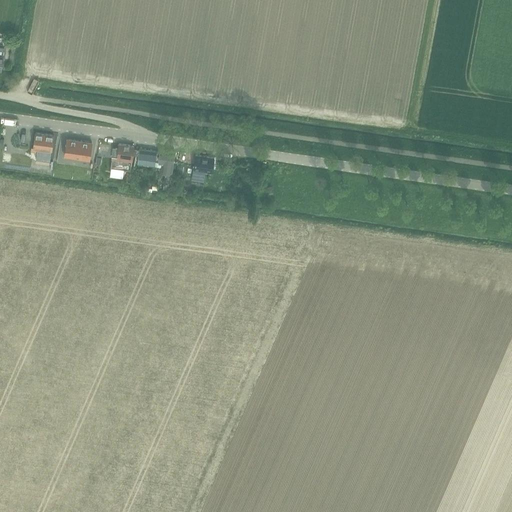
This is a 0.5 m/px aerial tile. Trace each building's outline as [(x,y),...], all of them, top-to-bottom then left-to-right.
[(31,147),(31,150),(37,151),(36,158),(50,160),(52,150),(52,149),(54,135),(36,132),(35,139),(34,147),(31,147)] [(68,138),(65,155),(90,159),(92,142),(68,138)] [(98,150),(97,156),(108,157),(112,158),(111,168),(124,170),(131,171),(132,163),(132,161),(135,146),(119,143),(119,144),(119,148),(113,147),(111,147),(110,147),(106,146),(99,145),(98,150)] [(165,169),(164,179),(163,185),(171,186),(173,171),(175,151),(161,149),(160,153),(157,153),(157,151),(139,148),(138,163),(155,165),(162,166),(161,169),(165,169)] [(213,170),(214,157),(196,154),(193,177),(205,178),(206,170),(213,170)] [(186,166),(177,165),(175,178),(184,179),(186,166)]
